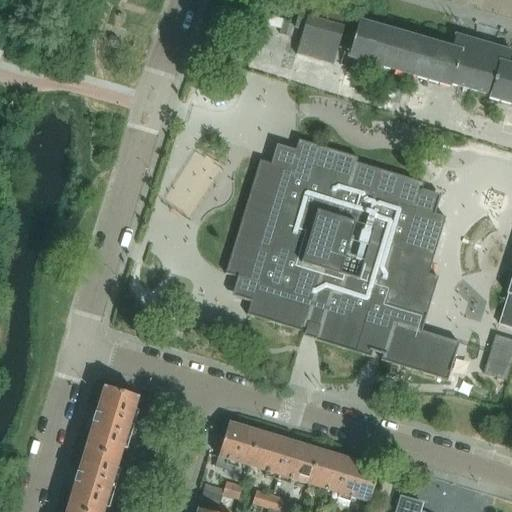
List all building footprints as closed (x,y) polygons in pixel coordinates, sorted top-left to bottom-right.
[(347,15),(301,2),(295,28),(304,31),(297,55),(334,66),(340,49),(352,53),(350,60),(450,88),(451,85),(489,96),(488,99),(511,106),(511,65),(508,65),(511,52),(455,36),(451,48),(346,18),(347,15)] [(292,38),(295,24),(284,21),(283,21),(280,35),(292,38)] [(420,106),(424,93),(413,89),(409,102),(420,106)] [(342,122),(339,133),(356,138),(359,127),(342,122)] [(244,316),(303,334),(306,325),(316,328),(312,342),(368,359),(370,353),(380,357),(378,362),(445,383),(456,345),(419,334),(436,280),(426,277),(444,220),(433,217),(437,204),(433,196),(420,192),(422,185),(356,164),(357,160),(298,141),(294,151),(282,148),(274,152),(270,165),(258,161),(223,274),(235,278),(232,290),(236,299),(249,302),(244,316)] [(172,168),(162,197),(184,205),(194,175),(172,168)] [(508,296),(499,325),(511,329),(511,276),(506,295),(508,296)] [(483,374),(506,381),(511,360),(511,341),(494,336),(483,374)] [(136,399),(103,389),(95,414),(94,413),(91,423),(92,423),(85,448),(118,459),(136,399)] [(230,472),(233,462),(240,464),(250,430),(228,423),(218,457),(215,468),(230,472)] [(250,430),(240,464),(304,483),(314,449),(250,430)] [(101,511),(118,459),(85,448),(77,474),(76,473),(73,483),(74,483),(66,508),(78,511),(101,511)] [(314,449),(304,483),(368,503),(378,469),(314,449)] [(221,496),(229,498),(234,484),(225,482),(221,495),(221,496)] [(242,487),(234,484),(229,498),(237,501),(242,487)] [(217,510),(221,496),(221,495),(203,489),(199,505),(217,510)] [(262,508),(267,495),(256,491),(251,505),(262,508)] [(267,510),(273,511),(277,498),(267,495),(262,508),(267,510)] [(284,511),(288,501),(277,498),(273,511),(272,511),(284,511)] [(418,511),(421,504),(400,498),(395,511),(418,511)]
